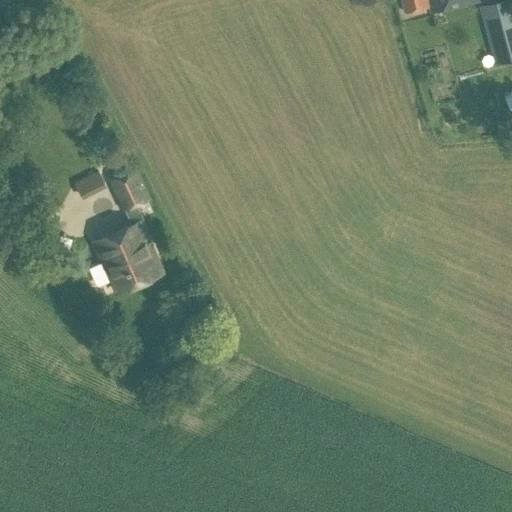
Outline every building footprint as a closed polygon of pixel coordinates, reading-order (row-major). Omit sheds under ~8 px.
[(402,0),(405,11),(431,5),(430,0),(402,0)] [(430,0),(431,5),(432,9),(470,0),(430,0)] [(491,46),(511,40),(511,0),(506,0),(481,7),(491,46)] [(123,211),(151,198),(137,167),(109,179),(123,211)] [(114,290),(163,270),(143,219),(94,240),(114,290)] [(42,255),(44,258),(49,259),(53,256),(54,251),(51,248),(46,247),(43,249),(42,255)]
